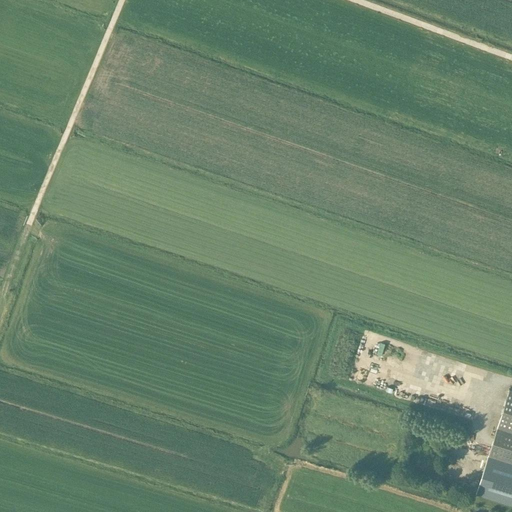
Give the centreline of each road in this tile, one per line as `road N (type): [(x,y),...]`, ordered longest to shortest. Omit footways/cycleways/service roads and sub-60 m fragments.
road 1 (track): [(35,220),(123,0)]
road 2 (track): [(511,59),(352,0)]
